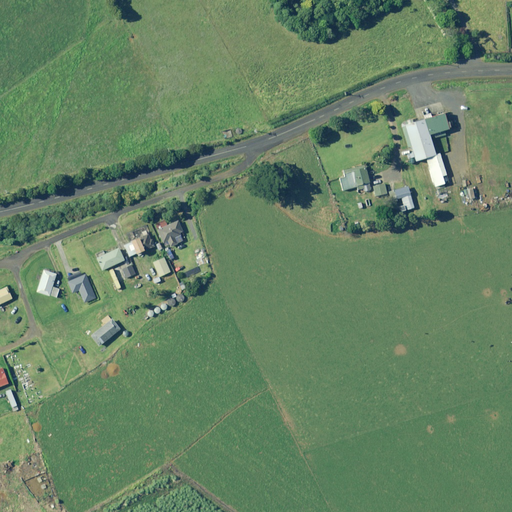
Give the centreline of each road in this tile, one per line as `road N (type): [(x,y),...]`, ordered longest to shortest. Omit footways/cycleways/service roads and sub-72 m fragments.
road 1 (unclassified): [(0,261),(224,175),(244,165),(252,145)]
road 2 (unclassified): [(511,69),(383,86),(252,145)]
road 3 (unclassified): [(252,145),(0,209)]
